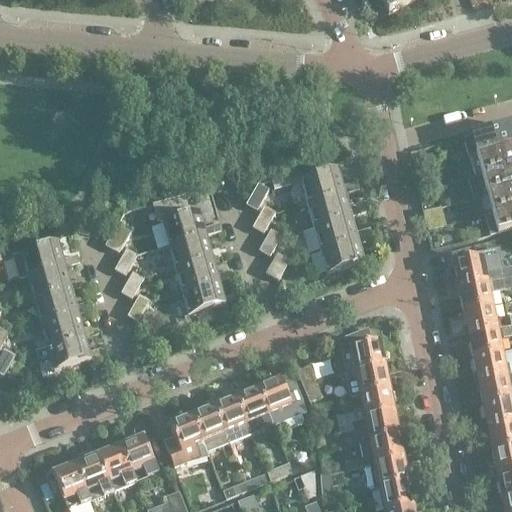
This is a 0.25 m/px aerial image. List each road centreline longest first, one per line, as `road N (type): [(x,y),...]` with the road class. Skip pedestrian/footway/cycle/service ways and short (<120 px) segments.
road 1 (residential): [(457,511),(411,280)]
road 2 (residential): [(166,54),(356,71)]
road 3 (residential): [(0,39),(166,54)]
road 4 (residential): [(266,340),(411,280)]
road 5 (residential): [(135,393),(99,245)]
road 6 (residential): [(0,448),(135,393)]
road 7 (residential): [(411,280),(383,141)]
road 8 (residential): [(135,393),(266,340)]
road 9 (residential): [(266,340),(236,206)]
road 10 (residential): [(383,141),(511,107)]
